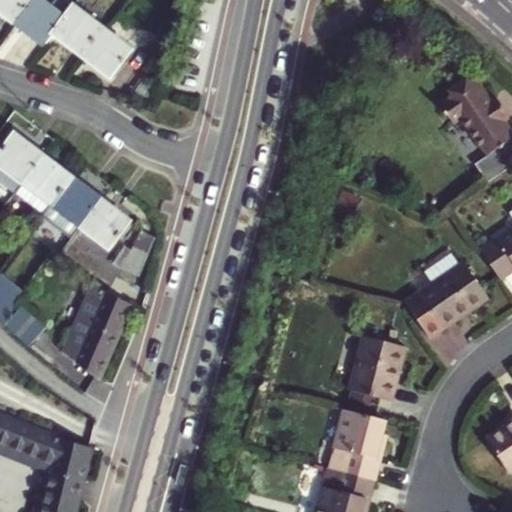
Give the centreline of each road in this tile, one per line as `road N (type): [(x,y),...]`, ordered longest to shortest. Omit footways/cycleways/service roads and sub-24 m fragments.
road 1 (primary): [(172,435),(279,0)]
road 2 (primary): [(218,167),(146,428)]
road 3 (residential): [(218,167),(0,75)]
road 4 (residential): [(416,511),(452,397),(511,339)]
road 5 (unclassified): [(0,337),(77,399),(146,428)]
road 6 (primary): [(254,0),(218,167)]
